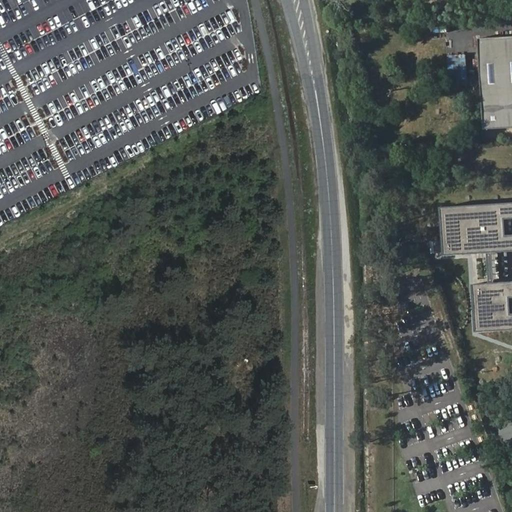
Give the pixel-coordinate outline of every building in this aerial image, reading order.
[(511,126),(511,37),(480,39),(485,128),(511,126)] [(466,85),(467,54),(448,54),(447,85),(466,85)] [(511,202),(447,207),(450,255),(511,251),(511,281),(479,283),(482,332),(511,330),(511,202)] [(450,255),(447,207),(441,207),(444,256),(450,255)] [(482,332),(479,283),(473,284),(476,332),(482,332)]
